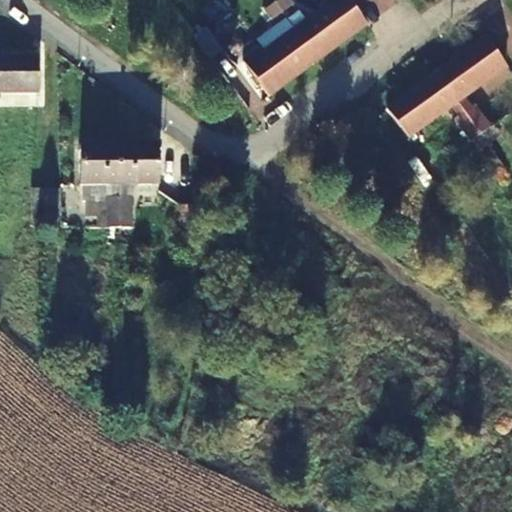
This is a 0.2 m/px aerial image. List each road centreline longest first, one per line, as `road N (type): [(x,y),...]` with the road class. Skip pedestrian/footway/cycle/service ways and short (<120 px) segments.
road 1 (residential): [(253,158),(511,358)]
road 2 (residential): [(17,0),(207,140),(253,158)]
road 3 (residential): [(253,158),(464,0)]
